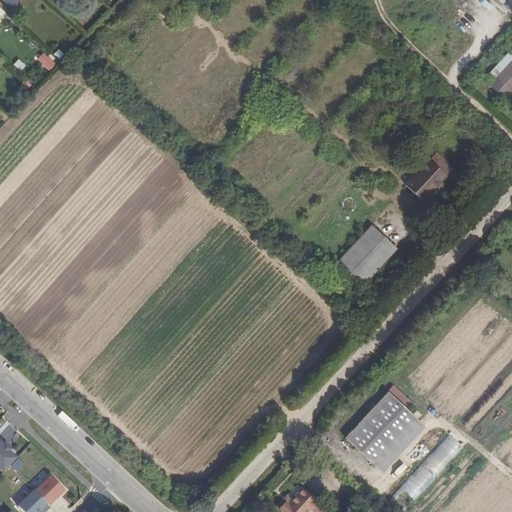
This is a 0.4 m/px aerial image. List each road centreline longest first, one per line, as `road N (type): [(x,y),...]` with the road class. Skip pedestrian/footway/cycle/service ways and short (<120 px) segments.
road 1 (residential): [(215,511),(511,193)]
road 2 (residential): [(0,374),(117,484)]
